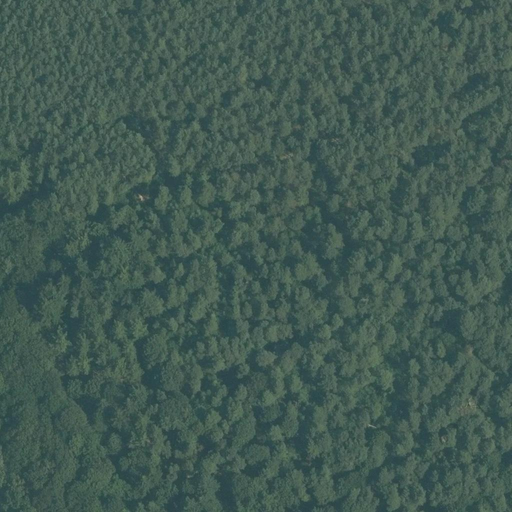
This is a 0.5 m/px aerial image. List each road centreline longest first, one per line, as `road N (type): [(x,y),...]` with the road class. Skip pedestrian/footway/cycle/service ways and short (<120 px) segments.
road 1 (track): [(173,186),(193,208),(298,214),(451,195),(511,161)]
road 2 (track): [(173,186),(511,76)]
road 3 (track): [(0,293),(141,198),(173,186)]
road 4 (track): [(90,0),(173,186)]
road 5 (track): [(99,511),(0,345)]
